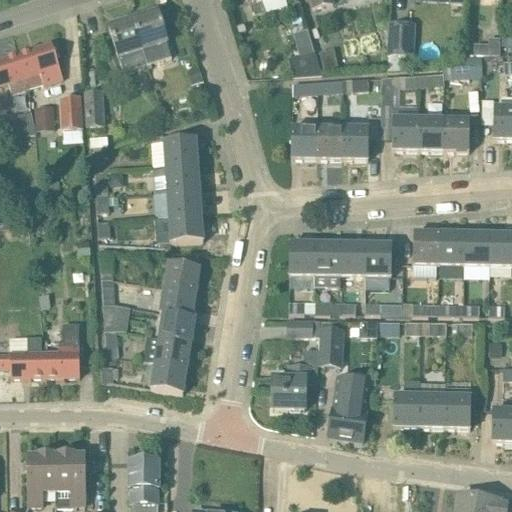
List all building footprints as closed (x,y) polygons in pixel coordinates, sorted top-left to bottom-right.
[(245,0),(247,7),(252,5),(255,18),(265,15),(266,16),(287,10),(284,0),(245,0)] [(311,0),(313,11),(333,7),(331,0),(311,0)] [(159,16),(134,23),(143,53),(156,49),(161,65),(173,61),(159,16)] [(134,23),(109,31),(119,61),(124,77),(136,73),(148,69),(143,53),(134,23)] [(413,30),(390,29),(388,65),(411,66),(413,30)] [(52,49),(19,59),(30,93),(44,89),(44,90),(63,84),(52,49)] [(334,53),(320,56),(325,75),(338,72),(334,53)] [(323,81),(315,55),(287,63),(293,83),(323,81)] [(0,90),(8,88),(12,99),(30,93),(19,59),(0,65),(0,90)] [(453,72),(453,84),(480,82),(480,70),(478,61),(462,62),(463,71),(453,72)] [(511,65),(503,66),(504,79),(511,78),(511,65)] [(198,71),(189,74),(193,88),(203,85),(204,85),(199,71),(198,71)] [(445,90),(444,78),(424,79),(425,92),(445,90)] [(418,92),(418,80),(401,81),(399,81),(400,94),(418,92)] [(381,88),(381,112),(393,112),(393,94),(392,81),(381,82),(381,88)] [(352,84),(353,97),(369,96),(369,83),(352,84)] [(326,86),(327,98),(343,97),(342,85),(326,86)] [(301,88),(301,100),(318,99),(318,87),(301,88)] [(103,94),(83,95),(86,132),(104,131),(103,94)] [(81,102),(60,103),(62,136),(83,135),(82,134),(81,102)] [(54,111),(35,112),(37,134),(56,133),(54,111)] [(511,112),(494,112),(494,145),(511,145),(511,112)] [(31,117),(15,122),(20,143),(37,139),(31,117)] [(393,146),(393,157),(417,157),(418,125),(393,125),(393,146)] [(443,125),(418,125),(417,157),(442,157),(443,125)] [(443,125),(442,157),(469,158),(470,126),(443,125)] [(317,132),(291,132),(290,165),(316,165),(317,132)] [(343,133),(317,132),(316,165),(342,166),(343,133)] [(369,134),(343,133),(342,166),(368,167),(369,134)] [(195,145),(163,147),(164,172),(197,170),(195,145)] [(90,171),(106,166),(103,154),(86,159),(90,171)] [(164,172),(166,198),(198,196),(197,170),(164,172)] [(94,176),(95,193),(108,192),(106,176),(106,171),(94,172),(94,176)] [(59,184),(41,188),(45,213),(63,210),(59,184)] [(167,223),(200,221),(198,196),(166,198),(167,223)] [(34,197),(25,199),(28,212),(37,210),(34,197)] [(96,201),(97,219),(109,218),(108,201),(96,201)] [(200,221),(167,223),(169,249),(201,247),(200,221)] [(97,226),(98,244),(110,243),(109,226),(97,226)] [(413,270),(413,282),(436,283),(437,270),(439,270),(440,239),(414,238),(413,270)] [(440,239),(439,270),(464,271),(465,239),(440,239)] [(465,239),(464,271),(489,272),(490,240),(465,239)] [(511,240),(490,240),(489,272),(511,272),(511,240)] [(289,281),(288,291),(314,292),(314,282),(315,249),(289,248),(289,281)] [(314,282),(314,292),(327,292),(340,292),(340,282),(341,249),(315,249),(314,282)] [(341,249),(340,282),(366,283),(366,250),(341,249)] [(366,283),(365,294),(389,294),(390,283),(391,283),(392,250),(366,250),(366,283)] [(99,258),(100,275),(113,274),(112,257),(99,258)] [(200,274),(168,268),(164,293),(196,298),(200,274)] [(101,286),(102,301),(114,300),(113,285),(101,286)] [(196,298),(164,293),(159,318),(164,319),(197,324),(191,323),(196,298)] [(288,319),(305,319),(305,307),(288,307),(288,319)] [(340,307),(314,307),(314,319),(339,320),(340,307)] [(356,308),(340,307),(339,320),(356,320),(356,308)] [(364,320),(381,320),(381,308),(364,308),(364,320)] [(116,327),(115,309),(102,310),(103,327),(116,327)] [(411,321),(428,321),(429,309),(411,309),(411,321)] [(463,309),(437,309),(437,322),(463,322),(463,309)] [(480,310),(463,309),(463,322),(479,322),(480,310)] [(487,322),(505,323),(505,310),(488,310),(487,322)] [(164,321),(160,345),(192,351),(197,324),(164,319),(164,321)] [(404,326),(404,339),(421,339),(421,327),(404,326)] [(318,343),(319,328),(285,327),(285,345),(311,345),(311,343),(318,343)] [(400,327),(379,327),(379,340),(399,340),(400,327)] [(430,327),(430,339),(446,340),(447,327),(430,327)] [(473,327),(455,327),(455,340),(472,340),(473,327)] [(45,358),(45,384),(80,383),(80,346),(79,346),(79,329),(62,329),(62,346),(60,347),(60,358),(45,358)] [(321,332),(319,370),(341,371),(343,333),(321,332)] [(104,336),(105,353),(117,353),(116,335),(104,336)] [(10,359),(0,358),(0,373),(11,374),(11,384),(45,384),(45,358),(41,358),(41,342),(27,343),(27,359),(10,359)] [(188,375),(192,351),(160,345),(155,369),(188,375)] [(183,400),(188,375),(155,369),(151,395),(183,400)] [(100,371),(101,389),(113,388),(113,387),(119,387),(118,372),(112,372),(112,371),(100,371)] [(290,372),(290,384),(274,383),(273,415),(305,416),(306,390),(312,390),(312,373),(290,372)] [(511,372),(502,372),(502,385),(511,385),(511,372)] [(332,414),(328,441),(362,447),(367,420),(365,420),(370,388),(339,383),(334,415),(332,414)] [(394,400),(393,433),(419,433),(420,401),(404,400),(394,400)] [(420,401),(419,433),(445,434),(445,401),(420,401)] [(445,401),(445,434),(470,434),(471,402),(445,401)] [(511,446),(511,415),(492,415),(492,447),(511,446)] [(56,461),(57,498),(57,511),(85,511),(84,475),(89,474),(89,465),(84,465),(84,461),(75,461),(75,458),(59,458),(59,461),(56,461)] [(29,466),(25,466),(25,476),(29,476),(29,511),(43,511),(43,498),(57,498),(56,461),(56,459),(39,459),(39,462),(29,462),(29,466)] [(157,511),(157,508),(159,508),(159,494),(160,494),(159,466),(131,467),(131,494),(133,494),(133,508),(131,508),(132,511),(157,511)] [(511,511),(511,508),(511,509),(511,511),(496,509),(496,506),(459,501),(456,511),(511,511)]
